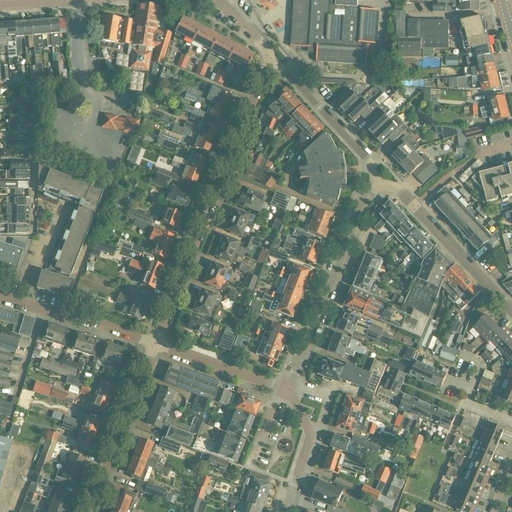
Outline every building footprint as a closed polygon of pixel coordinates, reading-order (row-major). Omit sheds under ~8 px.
[(310,48),(310,46),(317,47),(316,62),(366,66),(367,49),(359,48),(360,43),(375,44),(377,11),(356,9),(356,8),(357,8),(357,0),(293,0),(291,47),(310,48)] [(478,10),(479,10),(479,3),(453,4),(453,8),(460,8),(460,12),(478,11),(478,10)] [(98,40),(120,44),(128,45),(153,49),(153,47),(157,47),(152,63),(161,66),(171,34),(163,32),(162,33),(156,30),(159,13),(160,8),(137,4),(134,22),(102,16),(98,40)] [(433,5),(433,13),(444,14),(444,6),(433,5)] [(483,17),(457,23),(462,43),(488,37),(487,37),(483,17)] [(200,28),(182,19),(173,35),(191,45),(200,28)] [(40,21),(42,36),(46,36),(47,47),(51,46),(49,20),(40,21)] [(49,20),(51,46),(56,46),(55,42),(60,42),(58,20),(49,20)] [(32,22),(33,37),(34,48),(34,56),(37,55),(37,52),(39,52),(38,46),(42,45),(42,36),(40,21),(32,22)] [(23,22),(14,23),(16,49),(16,52),(17,57),(20,57),(19,54),(22,54),(20,40),(24,40),(24,37),(23,22)] [(24,37),(28,37),(29,49),(34,48),(33,37),(32,22),(23,22),(24,37)] [(405,39),(448,39),(448,22),(405,22),(405,39)] [(6,41),(7,44),(10,44),(11,52),(16,52),(16,49),(14,23),(5,24),(6,41)] [(209,54),(218,38),(200,28),(191,45),(209,54)] [(462,43),(464,48),(473,50),(490,46),(492,44),(490,38),(488,37),(462,43)] [(218,38),(209,54),(227,63),(235,47),(218,38)] [(448,50),(448,39),(405,39),(397,39),(399,58),(421,58),(421,50),(423,50),(433,50),(448,50)] [(81,67),(80,84),(82,85),(81,90),(75,88),(63,126),(67,128),(66,131),(63,130),(57,146),(103,164),(110,148),(106,147),(107,143),(111,144),(126,107),(124,106),(126,102),(130,103),(138,72),(131,70),(128,69),(122,67),(128,45),(120,44),(114,69),(81,67)] [(467,61),(475,59),(492,55),(490,46),(473,50),(464,48),(466,57),(467,61)] [(253,56),(235,47),(227,63),(245,73),(253,56)] [(433,57),(433,50),(423,50),(423,58),(433,57)] [(467,61),(469,68),(470,68),(477,68),(494,64),(492,55),(475,59),(467,61)] [(446,66),(458,66),(458,58),(446,58),(446,66)] [(62,63),(53,64),(55,84),(64,83),(68,82),(67,78),(66,70),(62,70),(62,63)] [(477,68),(470,68),(472,75),(478,74),(479,77),(496,73),(494,64),(477,68)] [(7,66),(0,67),(2,81),(8,81),(7,66)] [(17,67),(11,68),(12,81),(19,80),(17,67)] [(478,74),(472,75),(470,68),(464,69),(465,78),(479,77),(478,74)] [(496,74),(496,73),(479,77),(465,78),(457,78),(457,90),(465,89),(465,90),(482,90),(482,91),(488,91),(502,88),(499,74),(496,74)] [(199,93),(197,97),(226,109),(230,97),(228,96),(229,92),(212,85),(208,96),(199,93)] [(354,89),(351,85),(350,85),(340,94),(344,98),(337,105),(346,114),(359,101),(351,92),(354,89)] [(25,87),(25,98),(33,98),(33,87),(25,87)] [(277,114),(276,113),(292,98),(289,95),(290,94),(286,90),(285,91),(284,90),(279,95),(281,97),(275,103),(268,110),(266,115),(269,118),(267,123),(273,126),(276,120),(276,119),(274,117),(277,114)] [(438,105),(438,98),(431,97),(431,90),(425,91),(425,104),(438,105)] [(226,109),(197,97),(186,93),(184,99),(193,102),(196,102),(209,107),(206,115),(210,116),(221,121),(221,119),(223,120),(225,114),(223,114),(226,109)] [(418,93),(412,94),(413,102),(420,101),(418,93)] [(295,101),(292,98),(276,113),(277,114),(274,117),(276,119),(277,119),(284,113),(287,116),(299,106),(299,105),(300,104),(296,100),(295,101)] [(480,110),(482,115),(506,108),(505,104),(507,104),(506,99),(504,99),(504,98),(489,102),(490,107),(480,110)] [(363,114),(367,118),(380,106),(376,102),(370,108),(361,99),(359,101),(346,114),(354,123),(363,114)] [(382,104),(380,106),(367,118),(371,122),(366,128),(374,137),(390,122),(396,116),(387,107),(386,108),(382,104)] [(183,110),(192,114),(203,119),(205,114),(194,109),(194,110),(185,106),(183,110)] [(18,107),(18,115),(29,116),(30,107),(18,107)] [(302,107),(301,108),(301,107),(289,118),(292,121),(278,134),(282,138),(285,135),(307,114),(305,112),(306,111),(302,107)] [(504,125),(502,120),(509,118),(509,117),(510,117),(509,112),(508,113),(506,108),(482,115),(483,120),(493,117),(496,127),(504,125)] [(146,114),(151,116),(161,120),(164,114),(151,109),(150,111),(147,110),(146,114)] [(203,119),(192,114),(190,119),(201,124),(203,119)] [(310,117),(307,114),(285,135),(288,139),(299,129),(304,134),(316,123),(313,120),(314,120),(311,116),(310,117)] [(18,115),(17,124),(29,124),(29,116),(18,115)] [(396,116),(390,122),(374,137),(382,145),(392,136),(396,140),(408,129),(396,116)] [(204,123),(201,130),(197,129),(198,127),(185,122),(183,129),(185,130),(213,141),(217,129),(204,123)] [(320,126),(317,122),(316,123),(304,134),(306,137),(296,147),(299,151),(322,130),(319,127),(320,126)] [(17,124),(17,133),(29,133),(29,124),(17,124)] [(440,128),(444,140),(458,135),(456,130),(440,128)] [(485,136),(483,128),(466,133),(468,141),(485,136)] [(185,130),(183,135),(196,140),(193,147),(208,153),(213,141),(185,130)] [(163,133),(161,139),(165,140),(177,145),(179,140),(163,133)] [(305,180),(306,180),(307,180),(308,187),(305,197),(332,207),(335,208),(337,203),(337,200),(338,197),(339,194),(339,191),(344,192),(345,186),(345,180),(345,174),(345,172),(344,165),(343,162),(342,156),(340,151),(335,152),(334,149),(333,146),(332,144),(330,141),(326,133),(302,155),(306,163),(306,169),(305,169),(304,169),(304,170),(298,170),(299,180),(305,180)] [(414,144),(406,135),(390,150),(394,155),(392,156),(401,166),(415,153),(410,148),(414,144)] [(162,146),(175,152),(177,145),(165,140),(162,146)] [(13,151),(25,151),(29,151),(29,142),(14,142),(13,151)] [(468,153),(466,145),(459,146),(460,153),(468,153)] [(33,151),(29,151),(25,151),(25,160),(33,160),(33,151)] [(250,164),(254,155),(248,153),(244,162),(250,164)] [(410,175),(412,173),(416,178),(432,163),(424,155),(420,159),(415,153),(401,166),(410,175)] [(172,161),(188,168),(200,173),(205,160),(191,155),(188,162),(174,157),(172,161)] [(254,155),(250,164),(258,168),(262,158),(254,155)] [(83,203),(81,208),(78,207),(54,268),(71,275),(97,207),(103,192),(91,188),(91,187),(50,171),(52,167),(38,161),(37,191),(42,193),(44,188),(83,203)] [(170,166),(184,172),(181,179),(195,185),(200,173),(188,168),(172,161),(170,166)] [(459,180),(463,184),(483,166),(479,161),(459,180)] [(29,163),(15,162),(10,162),(10,171),(29,172),(29,163)] [(498,198),(501,197),(502,200),(511,196),(511,165),(508,166),(509,169),(506,170),(505,167),(482,173),(481,171),(472,179),(482,190),(484,189),(487,204),(499,201),(498,198)] [(264,167),(263,170),(257,180),(260,182),(265,176),(265,175),(269,170),(269,169),(264,167)] [(253,179),(257,180),(263,170),(258,168),(253,179)] [(158,169),(157,173),(177,182),(179,177),(167,172),(158,169)] [(269,170),(265,175),(266,175),(273,179),(276,175),(269,170)] [(29,180),(29,172),(10,171),(10,180),(29,180)] [(177,182),(157,173),(156,173),(152,185),(166,191),(166,190),(169,191),(166,199),(186,207),(191,194),(168,185),(170,179),(177,182)] [(259,184),(265,187),(271,191),(277,181),(276,180),(273,179),(266,175),(265,175),(265,176),(260,182),(259,184)] [(123,189),(116,187),(114,193),(120,196),(123,189)] [(441,200),(436,205),(438,207),(437,209),(443,215),(458,201),(446,187),(437,195),(441,200)] [(235,204),(259,214),(264,203),(263,202),(266,195),(263,194),(263,195),(250,190),(251,189),(248,188),(245,196),(241,195),(239,200),(237,199),(235,204)] [(269,205),(285,211),(290,197),(274,191),(269,205)] [(13,198),(12,206),(28,207),(29,198),(13,198)] [(286,210),(292,213),(297,200),(291,198),(286,210)] [(458,201),(443,215),(452,224),(467,210),(458,201)] [(378,232),(387,223),(399,211),(398,211),(397,208),(396,208),(394,206),(395,206),(392,203),(391,203),(390,202),(388,204),(387,203),(385,206),(385,207),(384,208),(386,209),(382,212),(383,214),(381,216),(384,219),(374,228),(378,232)] [(12,207),(12,216),(28,216),(28,207),(20,207),(12,207)] [(183,216),(165,209),(159,223),(177,230),(183,216)] [(233,210),(229,221),(245,227),(251,229),(255,219),(233,210)] [(301,212),(299,216),(328,228),(330,223),(331,222),(333,219),(332,218),(332,217),(316,210),(313,217),(311,216),(310,217),(307,215),(307,214),(301,212)] [(476,219),(467,210),(452,224),(460,233),(476,219)] [(399,211),(387,223),(395,232),(407,220),(403,217),(404,215),(401,212),(399,212),(399,211)] [(153,219),(138,212),(135,219),(151,225),(153,219)] [(12,225),(15,225),(26,225),(28,225),(28,216),(12,216),(12,225)] [(297,220),(303,223),(310,226),(307,232),(324,239),(324,238),(326,237),(327,234),(326,232),(328,228),(299,216),(297,220)] [(281,220),(275,217),(273,223),(274,223),(279,225),(281,220)] [(511,218),(502,221),(504,228),(511,226),(511,218)] [(147,231),(148,231),(149,228),(151,225),(135,219),(133,225),(147,231)] [(484,228),(476,219),(460,233),(469,243),(484,228)] [(395,232),(392,235),(401,244),(404,240),(405,242),(417,230),(415,228),(415,227),(412,224),(411,224),(407,220),(395,232)] [(245,239),(247,234),(243,232),(245,227),(229,221),(225,231),(245,239)] [(26,234),(26,225),(15,225),(15,233),(26,234)] [(147,240),(154,242),(169,249),(174,237),(161,232),(152,228),(151,229),(149,228),(148,231),(147,231),(147,232),(150,233),(147,240)] [(497,242),(484,228),(469,243),(478,252),(484,246),(488,250),(497,242)] [(299,238),(305,240),(307,234),(294,229),(292,236),(298,239),(299,238)] [(418,231),(417,230),(405,242),(414,251),(425,240),(422,236),(422,235),(419,232),(418,231)] [(387,234),(382,238),(385,242),(390,237),(387,234)] [(387,244),(385,242),(382,238),(375,235),(369,249),(380,253),(381,253),(384,251),(385,249),(384,247),(387,244)] [(241,250),(243,245),(223,237),(219,247),(234,253),(238,255),(241,250)] [(117,246),(130,250),(142,255),(144,250),(133,245),(119,239),(117,246)] [(281,241),(275,239),(272,246),(278,248),(281,241)] [(306,240),(305,240),(304,244),(296,240),(296,242),(290,239),(289,240),(287,240),(286,243),(317,255),(318,251),(319,250),(321,248),(320,247),(320,246),(306,240)] [(0,269),(14,274),(21,251),(24,252),(27,244),(13,240),(10,247),(0,243),(0,269)] [(429,244),(425,240),(414,251),(411,254),(419,263),(434,249),(433,248),(433,247),(430,244),(429,244)] [(95,241),(92,249),(113,256),(116,248),(95,241)] [(169,249),(154,242),(152,247),(148,246),(146,252),(165,260),(169,249)] [(251,245),(250,245),(245,243),(243,248),(249,251),(251,245)] [(292,252),(300,255),(298,258),(313,264),(314,263),(315,260),(315,259),(317,255),(286,243),(284,247),(292,251),(292,252)] [(214,257),(234,265),(238,255),(234,253),(219,247),(214,257)] [(268,256),(285,262),(288,257),(270,250),(268,256)] [(415,281),(404,304),(429,320),(429,318),(441,287),(445,277),(450,266),(435,250),(424,261),(418,274),(415,281)] [(384,251),(381,253),(380,253),(378,255),(386,261),(390,256),(384,251)] [(399,257),(403,261),(408,255),(405,252),(399,257)] [(363,265),(363,266),(377,271),(381,260),(367,254),(365,260),(364,260),(362,264),(363,265)] [(264,265),(266,260),(259,257),(257,262),(264,265)] [(131,260),(128,267),(158,278),(162,267),(150,262),(148,268),(144,267),(144,265),(131,260)] [(227,275),(230,276),(232,271),(212,263),(208,274),(224,280),(227,275)] [(235,269),(245,273),(247,267),(237,263),(235,269)] [(285,270),(279,268),(277,272),(284,274),(283,275),(290,277),(305,283),(307,278),(309,279),(311,273),(310,273),(310,272),(288,263),(285,270)] [(452,263),(450,266),(445,277),(441,287),(444,290),(448,286),(462,273),(452,263)] [(359,275),(358,276),(373,282),(377,271),(363,266),(361,270),(360,271),(358,274),(359,275)] [(158,278),(128,267),(126,273),(138,278),(138,277),(143,279),(141,285),(153,290),(158,278)] [(264,280),(267,272),(262,270),(259,278),(264,280)] [(415,281),(417,275),(409,271),(407,277),(415,281)] [(68,298),(73,281),(41,272),(36,289),(68,298)] [(279,285),(284,287),(283,287),(301,294),(301,293),(303,294),(305,288),(304,288),(305,283),(290,277),(283,275),(284,274),(277,272),(276,276),(281,279),(279,285)] [(462,273),(448,286),(444,290),(450,296),(448,298),(468,279),(462,273)] [(225,287),(222,286),(224,280),(208,274),(204,284),(224,292),(225,287)] [(252,291),(258,278),(248,274),(242,287),(252,291)] [(355,286),(354,287),(369,293),(376,296),(380,285),(373,282),(358,276),(357,281),(355,281),(354,285),(355,286)] [(454,305),(460,299),(474,285),(468,279),(448,298),(448,299),(454,305)] [(511,282),(502,285),(507,291),(511,289),(511,282)] [(463,302),(458,307),(461,310),(465,307),(480,292),(474,285),(460,299),(463,302)] [(77,287),(71,302),(81,306),(88,290),(77,287)] [(234,299),(236,293),(227,289),(224,295),(234,299)] [(265,290),(263,294),(264,295),(268,296),(274,299),(274,298),(280,301),(296,307),(298,303),(299,303),(301,298),(300,297),(300,296),(283,289),(280,296),(275,294),(270,292),(269,292),(265,290)] [(350,309),(421,338),(429,320),(404,304),(401,309),(353,289),(345,307),(350,309)] [(201,290),(197,300),(217,308),(221,298),(201,290)] [(131,298),(129,302),(145,309),(150,297),(135,291),(132,298),(131,298)] [(119,293),(117,298),(126,301),(128,296),(119,293)] [(264,295),(262,300),(271,304),(268,311),(275,314),(276,312),(291,319),(292,318),(293,318),(295,313),(294,312),(296,307),(280,301),(274,298),(274,299),(268,296),(264,295)] [(405,299),(398,295),(394,303),(401,307),(405,299)] [(117,298),(115,303),(124,306),(128,308),(125,315),(141,321),(145,309),(129,302),(126,301),(117,298)] [(193,311),(213,319),(217,308),(197,300),(193,311)] [(248,308),(260,313),(263,306),(251,301),(248,308)] [(0,308),(0,321),(14,325),(11,333),(29,339),(35,319),(0,308)] [(257,319),(260,313),(249,308),(246,315),(257,319)] [(342,315),(340,320),(364,330),(368,331),(380,336),(382,329),(371,325),(371,326),(366,324),(359,322),(360,318),(345,311),(344,315),(342,315)] [(473,328),(480,336),(493,323),(486,316),(473,328)] [(213,326),(189,317),(185,328),(208,337),(210,331),(211,332),(213,326)] [(425,347),(430,336),(436,321),(429,318),(429,320),(421,338),(418,345),(425,348),(425,347)] [(339,326),(338,330),(353,336),(355,332),(362,335),(366,337),(377,342),(390,347),(393,341),(388,339),(380,336),(368,331),(364,330),(340,320),(338,326),(339,326)] [(456,335),(461,323),(455,320),(449,332),(456,335)] [(231,322),(229,328),(231,329),(237,332),(239,326),(231,322)] [(269,322),(267,327),(265,326),(262,327),(260,331),(261,332),(264,333),(284,341),(289,330),(269,322)] [(36,341),(45,344),(46,342),(52,344),(57,327),(47,323),(47,324),(42,323),(36,341)] [(500,330),(493,323),(480,336),(487,344),(492,340),(505,327),(504,327),(500,330)] [(62,347),(62,346),(67,348),(72,333),(67,331),(67,330),(57,327),(52,344),(62,347)] [(492,340),(498,347),(511,334),(505,327),(492,340)] [(259,337),(261,332),(260,331),(254,328),(252,334),(259,337)] [(237,332),(231,329),(231,331),(228,338),(226,344),(231,346),(237,332)] [(0,339),(3,340),(17,345),(20,338),(1,332),(0,336),(0,339)] [(71,349),(71,350),(81,354),(87,337),(77,333),(76,334),(72,333),(67,348),(71,349)] [(264,333),(260,344),(280,352),(284,341),(264,333)] [(369,352),(363,349),(350,344),(351,340),(336,334),(335,338),(333,337),(331,343),(355,352),(355,353),(366,358),(369,352)] [(444,345),(449,348),(454,337),(449,334),(444,345)] [(498,347),(506,355),(511,348),(511,334),(498,347)] [(249,339),(238,335),(230,356),(235,358),(242,341),(248,343),(249,339)] [(431,336),(426,347),(432,350),(437,339),(431,336)] [(93,362),(95,362),(96,358),(97,356),(101,343),(97,341),(97,340),(87,337),(81,354),(91,357),(91,356),(95,357),(93,362)] [(0,349),(14,354),(17,347),(17,345),(3,340),(0,339),(0,349)] [(97,356),(96,358),(95,362),(96,363),(98,359),(101,360),(111,364),(116,347),(106,344),(101,343),(97,356)] [(329,352),(344,358),(346,354),(353,357),(355,353),(355,352),(331,343),(329,348),(330,348),(329,352)] [(276,363),(280,352),(260,344),(255,355),(269,360),(267,367),(271,368),(274,362),(276,363)] [(438,354),(441,347),(435,345),(432,352),(438,354)] [(458,351),(449,348),(444,346),(440,358),(454,363),(458,351)] [(116,347),(111,364),(120,367),(119,370),(124,371),(130,356),(125,355),(126,350),(116,347)] [(411,362),(415,351),(408,348),(403,359),(411,362)] [(494,359),(490,355),(485,359),(489,363),(492,368),(498,362),(496,364),(493,360),(494,359)] [(46,359),(42,358),(39,368),(75,380),(79,370),(75,369),(76,369),(75,369),(70,367),(46,359)] [(375,361),(366,358),(361,370),(370,374),(375,361)] [(410,376),(421,380),(428,361),(424,359),(422,363),(416,361),(410,376)] [(11,364),(0,360),(0,367),(10,370),(11,364)] [(370,403),(371,404),(373,398),(375,394),(386,366),(375,361),(370,374),(361,370),(347,365),(339,361),(338,365),(330,362),(328,365),(324,363),(322,367),(321,367),(319,374),(320,374),(319,375),(324,377),(323,379),(332,382),(333,380),(340,383),(341,379),(345,381),(345,382),(352,385),(352,384),(366,389),(365,390),(366,390),(365,393),(364,393),(362,399),(371,402),(370,403)] [(433,363),(428,361),(421,380),(431,384),(436,370),(431,367),(433,363)] [(492,368),(492,373),(501,376),(499,364),(498,362),(492,368)] [(398,371),(399,372),(405,374),(408,367),(401,363),(398,371)] [(163,382),(196,396),(207,400),(211,402),(216,389),(218,382),(170,365),(163,382)] [(92,377),(95,369),(88,367),(85,375),(92,377)] [(391,374),(388,379),(402,385),(407,375),(405,374),(399,372),(398,371),(388,367),(386,372),(391,374)] [(0,375),(7,378),(9,372),(0,368),(0,375)] [(442,372),(436,370),(431,384),(441,388),(448,370),(443,368),(442,372)] [(485,371),(483,377),(492,381),(494,375),(500,377),(501,376),(492,373),(485,371)] [(0,384),(8,387),(9,387),(11,381),(0,378),(0,384)] [(480,383),(490,387),(492,382),(482,378),(480,383)] [(377,394),(381,396),(384,389),(388,391),(392,393),(396,394),(398,395),(402,385),(388,379),(386,385),(382,383),(377,394)] [(100,382),(97,390),(95,395),(109,400),(114,388),(100,382)] [(50,398),(51,397),(54,389),(35,383),(32,392),(50,398)] [(95,395),(97,390),(90,387),(83,384),(81,389),(86,391),(95,395)] [(178,401),(176,401),(178,394),(161,388),(157,399),(170,405),(175,407),(178,401)] [(68,395),(54,389),(51,397),(65,403),(68,395)] [(86,396),(93,399),(95,395),(86,391),(81,389),(79,394),(86,397),(86,396)] [(231,394),(216,389),(211,402),(226,407),(229,408),(230,405),(227,404),(231,394)] [(31,394),(22,391),(19,399),(28,402),(31,394)] [(511,404),(511,393),(506,391),(502,401),(511,404)] [(109,400),(95,395),(93,399),(90,406),(104,412),(109,400)] [(234,395),(230,407),(254,417),(259,404),(234,395)] [(196,396),(194,401),(205,405),(207,400),(196,396)] [(404,412),(403,417),(407,419),(415,400),(405,396),(399,410),(404,412)] [(345,404),(344,407),(361,413),(368,416),(371,405),(365,403),(364,403),(347,398),(347,399),(346,400),(345,403),(345,404)] [(157,399),(151,413),(170,421),(173,415),(172,413),(168,412),(170,405),(157,399)] [(415,400),(407,419),(411,420),(412,421),(414,416),(419,418),(425,404),(415,400)] [(195,416),(200,418),(205,405),(194,401),(190,413),(195,415),(195,416)] [(13,406),(0,402),(0,414),(10,417),(13,406)] [(435,408),(425,404),(419,418),(424,421),(422,425),(427,427),(435,408)] [(342,415),(341,419),(357,424),(364,427),(375,430),(377,425),(369,422),(369,423),(366,422),(368,417),(361,415),(361,413),(344,407),(343,411),(342,411),(341,414),(342,415)] [(434,424),(439,427),(445,413),(435,408),(427,427),(432,429),(434,424)] [(226,414),(224,419),(249,429),(254,419),(235,411),(233,417),(226,414)] [(60,421),(62,415),(54,413),(52,419),(60,421)] [(188,448),(193,437),(188,435),(190,428),(170,421),(151,413),(146,424),(160,430),(162,426),(169,428),(165,439),(181,445),(188,448)] [(455,417),(445,413),(439,427),(444,429),(442,433),(447,435),(455,417)] [(65,417),(63,422),(67,424),(74,427),(81,430),(95,435),(100,423),(86,418),(79,415),(77,421),(65,417)] [(407,419),(403,417),(399,415),(394,426),(407,431),(411,420),(407,419)] [(191,426),(196,428),(200,418),(195,416),(191,426)] [(216,421),(210,419),(208,425),(214,427),(216,423),(216,422),(216,421)] [(249,429),(224,419),(222,424),(229,427),(227,432),(245,440),(249,429)] [(356,429),(365,433),(373,436),(375,430),(341,419),(339,422),(338,423),(337,426),(338,427),(337,428),(354,434),(356,429)] [(63,422),(61,427),(65,429),(72,432),(69,439),(76,442),(90,447),(95,435),(81,430),(74,427),(67,424),(63,422)] [(487,422),(483,432),(500,439),(504,430),(487,422)] [(19,428),(12,425),(9,437),(16,439),(19,428)] [(191,426),(190,428),(188,435),(193,437),(194,433),(196,429),(196,428),(191,426)] [(45,438),(47,439),(57,443),(68,447),(70,440),(47,431),(45,438)] [(479,441),(496,448),(500,439),(483,432),(479,441)] [(218,438),(216,443),(240,452),(244,442),(222,433),(220,439),(218,438)] [(367,449),(369,443),(354,437),(353,441),(343,437),(343,438),(335,435),(333,440),(332,441),(331,444),(331,446),(331,447),(348,453),(354,455),(356,448),(359,449),(359,446),(367,449)] [(0,437),(0,459),(6,461),(12,440),(0,437)] [(38,444),(44,446),(46,440),(41,438),(38,444)] [(162,438),(158,447),(177,455),(181,445),(165,439),(162,438)] [(57,443),(47,439),(46,440),(44,446),(40,456),(50,460),(57,443)] [(411,446),(419,449),(423,441),(419,439),(413,442),(411,446)] [(134,457),(146,461),(156,466),(159,457),(152,454),(155,446),(140,440),(134,457)] [(479,441),(475,451),(492,458),(496,448),(479,441)] [(240,452),(216,443),(214,447),(220,450),(218,456),(217,458),(226,462),(227,459),(236,463),(240,452)] [(406,456),(415,460),(420,450),(410,446),(406,456)] [(343,467),(357,472),(363,474),(366,467),(345,460),(346,457),(330,451),(329,452),(328,453),(327,456),(328,457),(326,461),(343,467)] [(475,451),(471,461),(493,470),(493,469),(488,467),(492,458),(475,451)] [(64,458),(67,459),(67,460),(64,466),(80,472),(85,460),(66,453),(64,458)] [(201,454),(199,459),(207,462),(209,457),(201,454)] [(228,463),(226,462),(217,458),(210,455),(209,457),(207,462),(206,465),(224,473),(228,463)] [(37,465),(33,474),(43,478),(44,478),(47,469),(50,460),(40,456),(37,465)] [(143,483),(149,468),(154,470),(156,466),(146,461),(134,457),(127,473),(131,475),(130,478),(138,481),(143,483)] [(347,475),(355,478),(357,472),(343,467),(326,461),(325,464),(324,465),(323,468),(323,469),(323,470),(339,476),(341,471),(348,473),(347,475)] [(489,479),(493,470),(471,461),(470,461),(476,463),(472,472),(489,479)] [(58,471),(56,477),(76,484),(80,472),(64,466),(63,466),(61,472),(58,471)] [(391,471),(380,466),(375,479),(386,484),(391,471)] [(243,488),(245,489),(266,497),(268,492),(267,492),(269,485),(267,485),(269,478),(247,471),(245,476),(246,478),(243,488)] [(472,472),(468,481),(485,488),(489,479),(472,472)] [(396,473),(386,497),(396,501),(406,477),(396,473)] [(43,478),(33,474),(31,482),(37,484),(38,482),(41,484),(43,478)] [(202,476),(199,487),(206,489),(209,479),(202,476)] [(481,498),(485,488),(468,481),(464,491),(481,498)] [(336,509),(336,508),(343,492),(320,482),(312,499),(336,509)] [(152,497),(163,500),(166,492),(146,485),(143,493),(152,497)] [(381,493),(364,485),(361,494),(378,501),(381,493)] [(47,499),(50,500),(52,501),(67,507),(72,495),(52,487),(48,498),(47,498),(47,499)] [(205,489),(198,487),(194,498),(201,500),(205,489)] [(266,497),(245,489),(241,500),(262,507),(262,506),(263,507),(266,497)] [(27,491),(21,508),(30,511),(32,511),(35,506),(30,504),(33,497),(38,499),(39,495),(33,493),(27,491)] [(464,491),(460,500),(477,507),(481,498),(464,491)] [(231,497),(231,498),(221,494),(220,500),(239,506),(240,502),(241,501),(231,497)] [(119,495),(112,511),(132,511),(133,509),(130,508),(133,501),(122,496),(119,495)] [(380,507),(381,503),(365,496),(363,500),(380,507)] [(194,498),(189,511),(193,511),(196,511),(201,500),(194,498)] [(50,500),(48,507),(46,506),(43,511),(44,511),(64,511),(67,507),(52,501),(50,500)] [(459,511),(474,511),(477,507),(460,500),(456,510),(459,511)] [(236,511),(261,511),(263,507),(262,506),(262,507),(247,502),(246,504),(240,502),(239,506),(236,511)]
